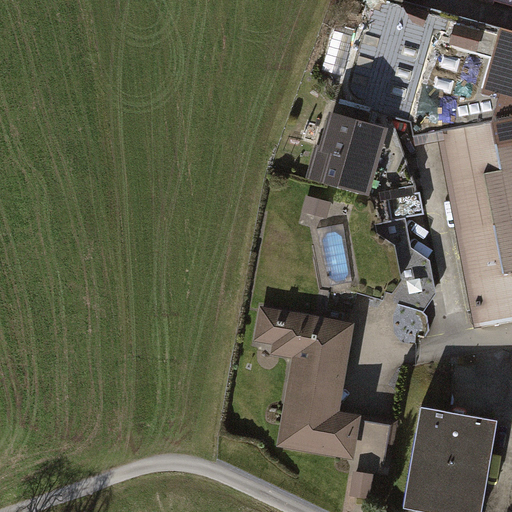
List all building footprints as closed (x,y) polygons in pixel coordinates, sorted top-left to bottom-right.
[(413,136),(443,130),(511,116),(511,31),(480,22),(450,34),(398,20),(403,0),(360,0),(334,101),(411,121),(413,136)] [(310,177),(364,192),(382,130),(334,116),(324,150),(320,150),(318,150),(310,177)] [(511,116),(443,130),(461,229),(511,218),(511,116)] [(328,204),(308,198),(305,209),(325,214),(328,204)] [(402,218),(345,229),(354,276),(351,291),(420,310),(432,293),(426,262),(408,250),(402,218)] [(511,270),(511,218),(461,229),(471,279),(511,270)] [(511,320),(511,270),(471,279),(481,327),(511,320)] [(342,325),(264,312),(259,343),(309,351),(307,359),(301,358),(297,385),(293,384),(289,406),(293,406),(287,443),(385,459),(391,425),(333,414),(344,351),(344,346),(342,343),(339,342),(342,325)] [(453,412),(421,406),(404,507),(433,511),(481,511),(497,419),(466,414),(467,411),(465,408),(456,407),(453,409),(453,412)] [(371,475),(356,473),(353,494),(368,496),(371,475)]
